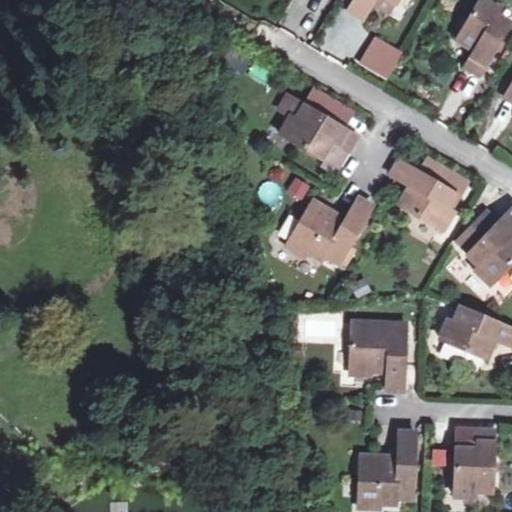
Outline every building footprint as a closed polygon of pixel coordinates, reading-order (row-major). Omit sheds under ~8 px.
[(357,0),(370,8),(375,0),(390,0),(396,4),(398,0),(357,0)] [(476,52),(468,68),(480,75),(511,25),(498,17),(501,11),(482,0),(481,0),(456,40),(476,52)] [(356,63),(386,79),(401,51),(371,35),(356,63)] [(351,149),(358,136),(290,95),(282,109),(292,115),(282,134),(322,157),(334,139),(351,149)] [(428,156),(419,171),(456,192),(464,177),(428,156)] [(456,192),(419,171),(411,166),(401,159),(392,175),(410,186),(399,205),(443,231),(454,212),(447,208),(456,192)] [(285,192),(300,199),(308,183),(292,176),(285,192)] [(374,204),(360,196),(347,218),(316,199),(289,242),(308,253),(310,251),(324,258),(328,253),(341,261),(374,204)] [(456,239),(467,252),(479,266),(475,269),(489,283),(511,262),(511,235),(511,234),(511,233),(511,210),(498,224),(486,210),(456,239)] [(511,325),(464,306),(457,318),(451,315),(441,338),(489,358),(498,339),(511,345),(511,325)] [(388,362),(388,388),(406,389),(408,321),(353,319),(350,370),(371,371),(371,367),(383,368),(384,362),(388,362)] [(397,495),(414,496),(416,429),(398,428),(397,453),(361,452),(360,506),(381,506),(381,501),(397,502),(397,495)] [(457,429),(456,447),(453,493),(476,494),(477,488),(491,488),(494,430),(457,429)] [(429,464),(446,464),(446,448),(429,448),(429,464)]
